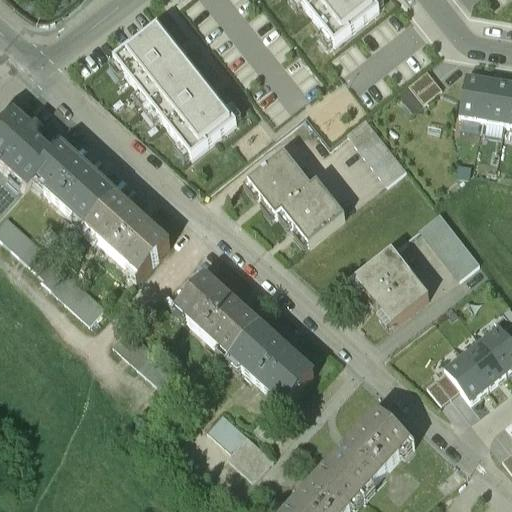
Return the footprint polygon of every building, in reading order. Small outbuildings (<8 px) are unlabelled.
[(379,17),(365,0),(293,0),(335,52),(379,17)] [(236,130),(158,31),(114,67),(191,165),(236,130)] [(422,109),(440,95),(424,75),(406,90),(422,109)] [(489,88),(466,84),(459,125),(482,129),(489,88)] [(489,88),(482,129),(504,133),(511,92),(489,88)] [(0,129),(0,179),(22,199),(32,187),(54,164),(7,122),(0,129)] [(405,176),(366,126),(347,141),(387,191),(405,176)] [(255,131),(232,140),(241,163),(264,154),(255,131)] [(116,204),(62,155),(54,164),(32,187),(86,236),(116,204)] [(282,219),(312,195),(284,161),(248,189),(276,224),(282,219)] [(0,179),(0,224),(22,199),(0,179)] [(312,195),(282,219),(309,253),(345,224),(317,190),(312,195)] [(170,252),(116,204),(86,236),(140,285),(170,252)] [(478,270),(440,222),(420,238),(458,286),(478,270)] [(56,270),(6,224),(0,230),(0,245),(42,285),(56,270)] [(391,258),(355,286),(392,333),(428,304),(391,258)] [(80,292),(56,270),(42,285),(40,287),(65,309),(80,292)] [(206,285),(176,318),(230,366),(259,334),(206,285)] [(105,314),(80,292),(65,309),(89,331),(105,314)] [(313,383),(259,334),(230,366),(284,415),(313,383)] [(511,350),(499,334),(480,349),(506,381),(511,376),(511,350)] [(128,335),(112,352),(137,374),(152,357),(128,335)] [(506,381),(480,349),(463,362),(489,395),(506,381)] [(177,380),(152,357),(137,374),(161,397),(177,380)] [(489,395),(463,362),(444,377),(470,410),(489,395)] [(247,443),(222,420),(207,437),(231,460),(247,443)] [(377,420),(328,474),(361,504),(410,449),(377,420)] [(328,474),(293,511),(353,511),(361,504),(328,474)]
